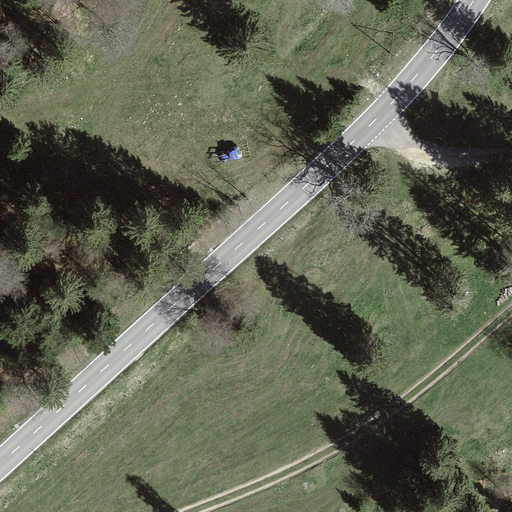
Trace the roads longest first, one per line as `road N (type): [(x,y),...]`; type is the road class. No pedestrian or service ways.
road 1 (secondary): [(0,460),(373,124),(474,0)]
road 2 (track): [(199,511),(331,453),(511,316)]
road 3 (track): [(373,124),(435,157),(511,156)]
